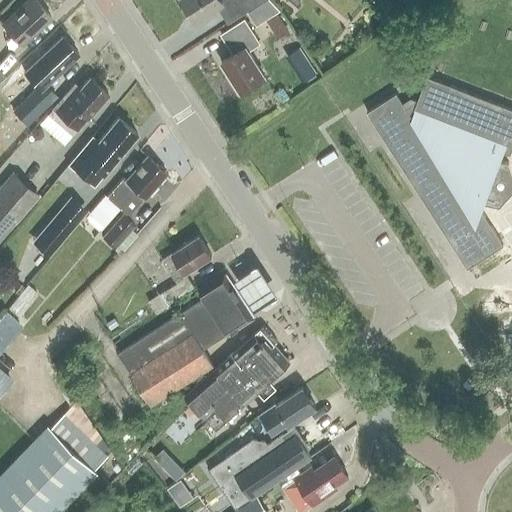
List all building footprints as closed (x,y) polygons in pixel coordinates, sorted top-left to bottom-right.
[(28,0),(3,24),(22,44),(51,16),(35,0),(28,0)] [(228,23),(248,11),(267,0),(240,0),(241,0),(240,0),(182,0),(196,21),(223,4),(226,9),(221,12),(228,23)] [(249,13),(250,12),(249,12),(253,9),(261,23),(266,19),(278,12),(279,11),(269,0),(267,0),(248,11),(249,13)] [(456,18),(447,5),(421,24),(430,36),(456,18)] [(278,12),(266,19),(272,29),(284,22),(278,12)] [(248,51),(260,44),(245,20),(221,35),(234,54),(222,62),(241,92),(265,77),(248,51)] [(13,110),(26,125),(56,97),(45,85),(79,54),(62,36),(23,72),(38,87),(13,110)] [(502,151),(510,154),(511,149),(511,109),(427,76),(418,101),(411,98),(403,103),(396,93),(367,112),(468,268),(504,245),(480,208),(483,199),(499,206),(511,192),(511,172),(508,163),(499,159),(502,151)] [(87,119),(87,118),(108,94),(89,77),(69,102),(63,96),(53,108),(76,129),(78,130),(87,119)] [(53,108),(41,123),(64,143),(76,129),(53,108)] [(94,184),(115,158),(116,159),(137,133),(117,117),(97,141),(92,137),(70,164),(94,184)] [(116,205),(120,209),(136,190),(145,198),(167,173),(147,156),(126,179),(124,177),(106,197),(104,195),(88,213),(99,224),(116,205)] [(0,238),(38,195),(16,176),(0,194),(0,238)] [(60,212),(44,231),(58,242),(73,224),(60,212)] [(136,224),(123,212),(101,236),(115,248),(117,246),(131,230),(136,224)] [(131,230),(117,246),(123,251),(137,235),(131,230)] [(186,273),(212,256),(199,236),(162,260),(177,283),(162,293),(169,304),(195,287),(186,273)] [(254,262),(232,277),(252,306),(274,292),(254,262)] [(224,275),(199,291),(204,298),(118,354),(151,405),(214,365),(203,349),(251,317),(224,275)] [(19,315),(37,293),(28,284),(9,307),(19,315)] [(162,293),(149,302),(157,314),(170,305),(169,304),(162,293)] [(0,352),(23,326),(5,311),(0,317),(0,376),(4,372),(0,368),(0,352)] [(216,431),(227,422),(247,403),(262,389),(261,388),(290,362),(275,344),(278,341),(264,325),(215,369),(185,395),(216,431)] [(78,401),(63,380),(56,385),(71,406),(78,401)] [(275,403),(261,412),(261,413),(272,430),(286,421),(289,425),(316,407),(302,387),(276,404),(275,403)] [(109,455),(65,413),(51,427),(48,425),(0,473),(0,511),(59,511),(97,473),(94,470),(109,455)] [(205,492),(215,485),(218,489),(220,487),(222,489),(202,503),(209,511),(231,511),(277,480),(286,475),(286,474),(296,467),(311,457),(296,434),(287,440),(283,435),(267,445),(265,442),(254,440),(250,442),(196,479),(205,492)] [(163,447),(150,459),(172,482),(185,470),(163,447)] [(283,489),(296,480),(314,505),(314,504),(337,489),(334,485),(348,476),(335,456),(315,470),(312,467),(301,474),(296,467),(286,474),(286,475),(277,480),(283,489)] [(257,511),(251,502),(235,511),(257,511)]
